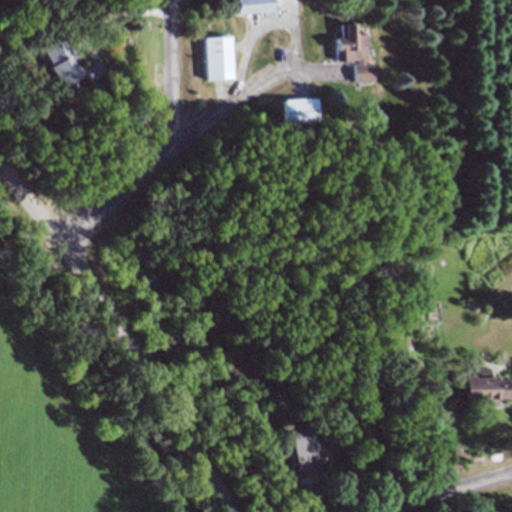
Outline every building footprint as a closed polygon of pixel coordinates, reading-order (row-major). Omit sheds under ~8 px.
[(230,0),(268,0),(270,14),(232,18),(230,0)] [(340,26),(355,26),(355,33),(366,33),(366,46),(369,48),(369,53),(364,56),(364,64),(372,63),(373,83),(353,83),(352,65),(358,65),(358,62),(335,62),(334,39),(340,39),(340,26)] [(92,55),(105,73),(87,85),(83,79),(66,91),(57,78),(54,80),(45,67),(49,65),(36,47),(59,31),(67,43),(69,41),(73,48),(70,50),(80,64),(92,55)] [(228,37),(231,81),(203,83),(200,39),(228,37)] [(282,101),(315,99),(316,124),(284,126),(282,101)] [(463,402),(462,373),(477,373),(477,366),(489,366),(489,373),(494,373),(494,378),(511,378),(511,396),(495,397),(495,401),(463,402)] [(321,470),(297,474),(289,428),(313,424),(321,470)]
